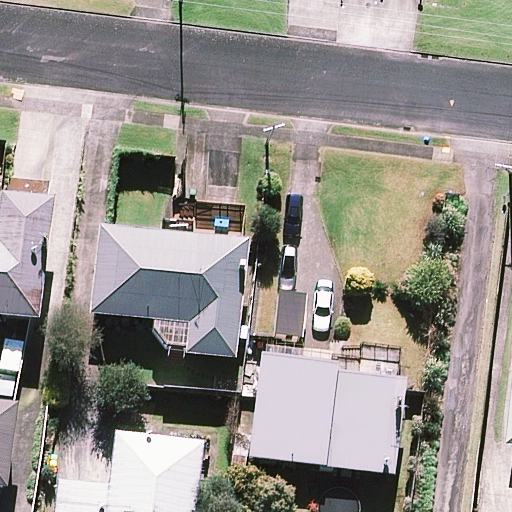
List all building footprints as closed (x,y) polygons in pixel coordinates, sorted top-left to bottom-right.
[(47,208),(0,204),(0,323),(37,326),(47,208)] [(233,364),(242,247),(244,225),(193,221),(193,231),(168,229),(167,242),(97,236),(90,323),(161,329),(159,359),(233,364)] [(394,478),(402,357),(365,354),(363,382),(255,375),(249,469),(394,478)] [(11,415),(0,413),(0,499),(3,499),(11,415)] [(192,511),(200,452),(64,436),(55,511),(192,511)]
